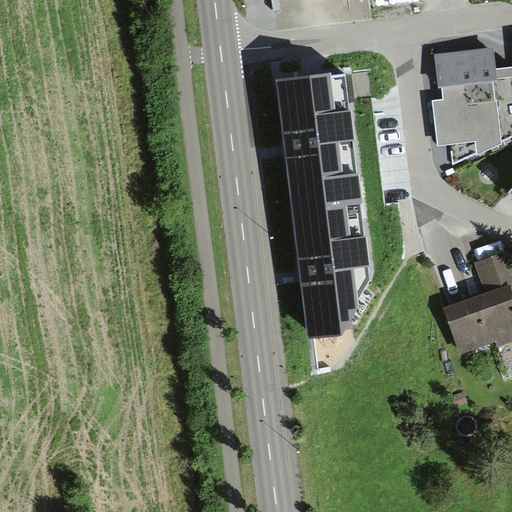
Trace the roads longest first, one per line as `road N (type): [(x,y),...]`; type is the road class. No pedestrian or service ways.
road 1 (secondary): [(278,511),(219,53)]
road 2 (residential): [(402,28),(418,170),(458,209),(511,232)]
road 3 (residential): [(219,53),(402,28)]
